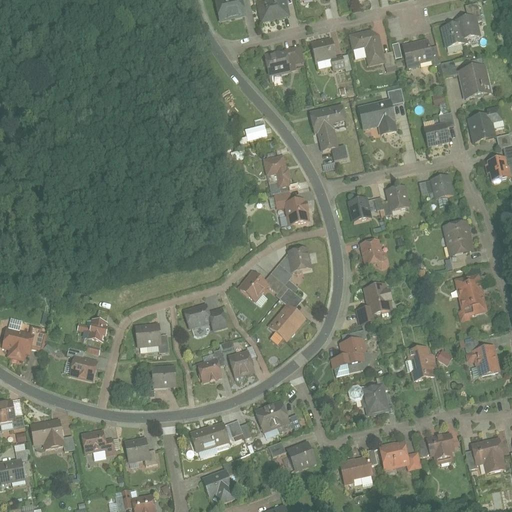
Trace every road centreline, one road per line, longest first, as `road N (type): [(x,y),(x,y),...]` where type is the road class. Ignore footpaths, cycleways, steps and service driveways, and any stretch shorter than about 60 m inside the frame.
road 1 (residential): [(330,232),(280,244),(218,291),(131,317),(120,327),(96,416)]
road 2 (residential): [(511,326),(459,160),(318,194)]
road 3 (residential): [(292,371),(322,445),(511,415)]
road 4 (residential): [(216,56),(441,0)]
road 5 (residential): [(216,56),(318,194)]
road 6 (residential): [(330,232),(337,270),(332,310),(292,371)]
road 7 (residential): [(292,371),(218,409),(161,421)]
